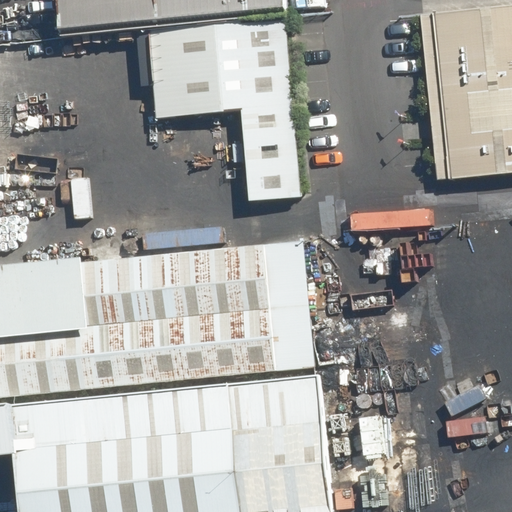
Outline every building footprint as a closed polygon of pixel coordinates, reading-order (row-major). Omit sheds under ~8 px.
[(64,0),(68,33),(288,10),(287,0),(64,0)] [(511,8),(418,17),(435,181),(511,173),(511,8)] [(240,112),(250,205),(302,199),(283,15),(152,29),(162,120),(240,112)] [(305,242),(0,272),(0,400),(318,369),(305,242)] [(333,511),(321,377),(0,408),(0,461),(20,460),(24,511),(333,511)]
